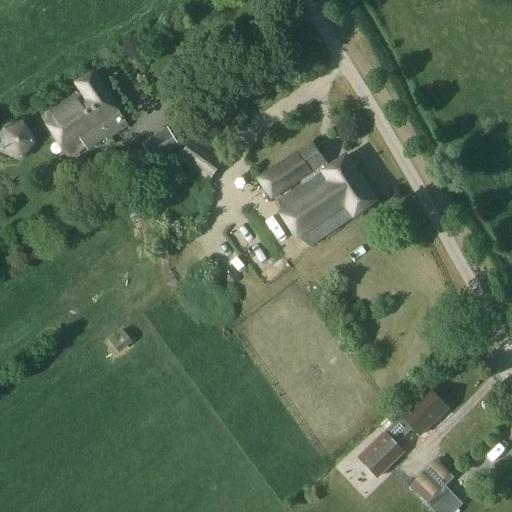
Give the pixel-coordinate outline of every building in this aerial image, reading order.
[(80,92),(46,114),(74,155),(85,148),(104,136),(106,141),(128,127),(119,113),(94,74),(76,85),(80,92)] [(8,160),(34,153),(24,120),(0,126),(0,155),(7,154),(8,160)] [(168,129),(142,145),(156,167),(183,151),(168,129)] [(177,158),(208,181),(210,182),(225,161),(196,141),(177,158)] [(377,203),(346,157),(328,169),(312,145),(259,180),(272,200),(300,181),(304,185),(279,202),(310,248),(377,203)] [(419,437),(446,411),(431,392),(373,449),(390,467),(402,455),(394,444),(410,428),(419,437)] [(417,480),(434,497),(432,499),(426,505),(433,511),(456,511),(462,507),(444,487),(442,489),(425,473),(417,480)]
